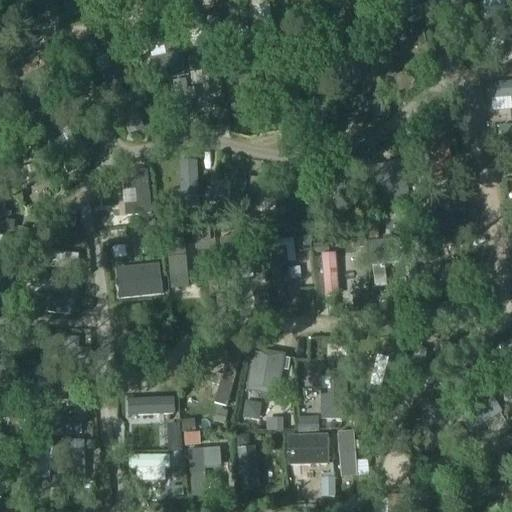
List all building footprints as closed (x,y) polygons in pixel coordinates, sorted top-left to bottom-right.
[(59,0),(67,20),(82,15),(76,0),(59,0)] [(317,0),(303,0),(309,37),(323,35),(317,0)] [(373,0),(358,0),(361,16),(362,24),(363,30),(377,28),(373,0)] [(419,0),(402,0),(407,25),(424,21),(419,0)] [(466,2),(448,4),(451,27),(469,25),(466,2)] [(268,7),(256,9),(263,49),(275,47),(268,7)] [(219,11),(204,14),(211,55),(226,53),(219,11)] [(153,79),(169,76),(184,73),(173,26),(158,29),(161,43),(165,59),(152,61),(149,62),(153,79)] [(412,42),(426,39),(423,28),(410,31),(412,42)] [(490,28),(490,58),(502,59),(503,28),(490,28)] [(194,33),(183,35),(187,60),(199,58),(194,33)] [(404,33),(374,40),(382,81),(396,78),(392,59),(391,53),(404,50),(407,50),(404,33)] [(114,39),(100,46),(106,60),(112,73),(117,83),(131,77),(114,39)] [(354,42),(323,49),(332,91),(363,84),(354,42)] [(234,50),(236,62),(249,60),(246,47),(234,50)] [(279,65),(283,112),(301,110),(298,81),(310,80),(309,63),(297,64),(279,65)] [(55,65),(14,85),(21,98),(62,78),(55,65)] [(252,69),(224,75),(232,114),(261,108),(252,69)] [(185,82),(173,84),(178,119),(190,117),(188,103),(186,92),(185,82)] [(511,84),(485,87),(486,101),(511,99),(511,84)] [(129,93),(115,98),(129,136),(143,131),(134,107),(130,96),(129,93)] [(50,118),(35,126),(53,161),(68,154),(67,150),(58,134),(50,118)] [(511,126),(499,128),(500,143),(501,143),(511,141),(511,126)] [(436,170),(423,173),(425,186),(453,181),(447,145),(432,148),(436,170)] [(196,164),(178,165),(180,193),(180,204),(181,211),(199,210),(196,164)] [(399,164),(371,171),(379,207),(408,200),(399,164)] [(39,166),(6,174),(8,184),(24,181),(41,177),(39,166)] [(145,173),(120,175),(121,193),(136,192),(137,207),(122,208),(123,217),(149,215),(145,173)] [(296,176),(281,177),(282,206),(283,230),(284,234),(299,233),(296,176)] [(349,179),(333,180),(334,223),(350,223),(349,179)] [(212,207),(211,223),(215,223),(236,225),(241,226),(246,184),(230,182),(228,208),(212,207)] [(443,212),(459,210),(458,197),(442,199),(443,212)] [(444,217),(414,218),(417,265),(431,264),(430,238),(445,237),(444,217)] [(0,219),(0,230),(13,233),(15,222),(3,220),(0,219)] [(183,233),(166,235),(170,291),(187,289),(183,233)] [(0,236),(0,249),(6,252),(18,256),(22,245),(0,236)] [(233,239),(220,241),(227,285),(240,283),(240,282),(236,254),(233,239)] [(385,242),(368,245),(371,269),(383,268),(388,267),(385,242)] [(285,250),(269,252),(274,298),(290,296),(287,265),(285,250)] [(113,252),(113,265),(130,265),(130,251),(113,252)] [(34,252),(33,267),(76,271),(77,255),(34,252)] [(335,256),(321,257),(324,299),(338,298),(335,256)] [(158,266),(116,271),(119,302),(161,297),(158,266)] [(30,297),(29,313),(71,317),(72,301),(30,297)] [(462,303),(422,311),(424,325),(430,324),(458,319),(464,318),(462,303)] [(19,335),(19,366),(31,367),(31,335),(19,335)] [(381,389),(380,395),(395,399),(407,352),(391,349),(388,361),(381,389)] [(47,352),(47,368),(90,368),(90,352),(47,352)] [(254,353),(247,393),(262,395),(261,402),(276,405),(277,398),(282,372),(284,360),(284,358),(254,353)] [(218,389),(213,405),(226,409),(241,358),(229,354),(222,378),(218,389)] [(323,368),(323,419),(349,419),(349,368),(323,368)] [(54,371),(20,371),(21,405),(36,404),(35,386),(54,386),(54,371)] [(458,411),(482,387),(471,375),(459,387),(447,375),(435,387),(458,411)] [(7,376),(0,377),(0,403),(2,413),(13,410),(7,376)] [(426,396),(416,407),(435,423),(445,433),(455,422),(426,396)] [(173,400),(127,402),(127,418),(174,416),(173,400)] [(492,402),(460,423),(468,435),(500,415),(492,402)] [(81,420),(39,423),(40,439),(82,436),(81,420)] [(313,434),(313,420),(299,420),(299,434),(313,434)] [(456,425),(447,435),(458,446),(468,435),(456,425)] [(352,435),(337,436),(340,480),(355,479),(355,475),(354,463),(352,435)] [(185,437),(186,449),(200,448),(200,436),(185,437)] [(328,439),(288,440),(289,468),(328,467),(328,439)] [(4,440),(3,476),(16,476),(16,458),(17,441),(4,440)] [(82,443),(66,444),(68,486),(84,486),(82,443)] [(39,445),(36,479),(48,481),(50,467),(52,446),(39,445)] [(253,449),(237,451),(240,492),(257,491),(253,449)] [(203,452),(188,453),(192,500),(207,499),(205,472),(205,466),(203,452)] [(168,458),(129,459),(129,472),(135,472),(164,471),(169,471),(168,458)] [(321,481),(322,500),(335,500),(334,480),(321,481)] [(439,511),(439,497),(425,498),(425,511),(439,511)] [(404,511),(405,499),(389,499),(389,502),(389,511),(404,511)]
